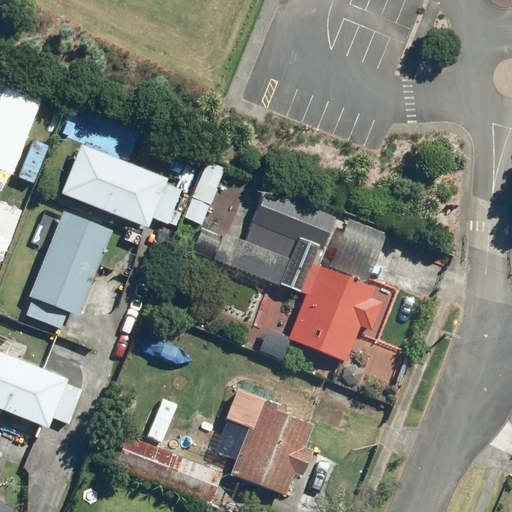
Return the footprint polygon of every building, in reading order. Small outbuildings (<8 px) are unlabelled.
[(38,105),(0,88),(0,177),(6,180),(38,105)] [(77,146),(57,196),(141,229),(145,221),(165,229),(181,187),(77,146)] [(222,168),(204,160),(179,220),(197,228),(222,168)] [(329,214),(264,190),(232,274),(297,298),(310,263),(329,214)] [(109,237),(42,210),(34,229),(52,236),(20,318),(61,334),(68,315),(76,318),(109,237)] [(345,219),(326,269),(365,284),(384,234),(345,219)] [(289,318),(280,341),(344,365),(358,328),(377,335),(392,294),(365,284),(326,269),(310,263),(297,298),(302,300),(295,321),(289,318)] [(80,387),(0,356),(0,413),(45,431),(50,418),(66,424),(80,387)] [(290,411),(235,389),(221,423),(227,426),(215,456),(233,463),(226,478),(279,500),(290,474),(299,477),(309,453),(302,450),(311,428),(287,418),(290,411)] [(174,403),(159,397),(145,435),(159,441),(174,403)] [(222,474),(122,436),(111,467),(210,504),(222,474)]
